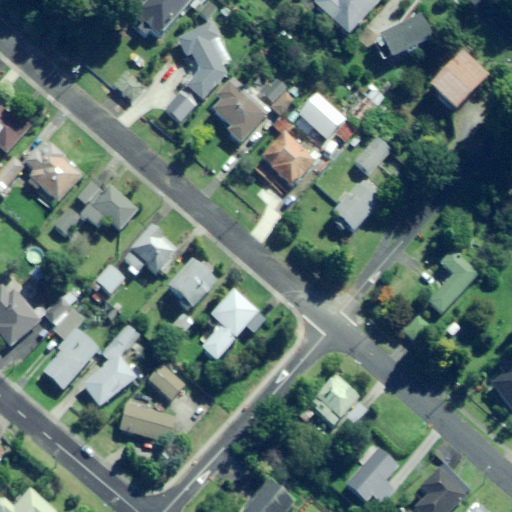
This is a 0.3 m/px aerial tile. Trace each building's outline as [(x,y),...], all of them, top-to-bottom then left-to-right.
[(193,2),(189,0),(152,0),(134,20),(140,26),(134,33),(144,41),(149,35),(157,42),(193,2)] [(321,0),(314,9),(348,39),(379,4),(374,0),(321,0)] [(216,13),(207,5),(199,14),(208,22),(216,13)] [(433,40),(420,16),(378,39),(391,62),(433,40)] [(294,36),(284,29),(275,40),(284,48),(294,36)] [(225,77),(200,31),(177,44),(186,62),(191,59),(199,76),(185,91),(200,104),(225,77)] [(146,88),(101,53),(88,69),(133,104),(146,88)] [(488,75),(463,53),(430,90),(455,112),(488,75)] [(286,90),(272,77),(258,93),(272,105),(286,90)] [(246,94),(233,82),(216,100),(221,105),(212,114),(230,131),(226,135),(239,147),(269,116),(246,94)] [(303,98),(292,87),(270,110),(279,119),(272,127),(282,136),(293,123),(286,116),(303,98)] [(384,99),(373,89),(350,116),(361,125),(384,99)] [(28,133),(0,109),(0,152),(6,158),(28,133)] [(357,129),(348,120),(334,134),(344,143),(357,129)] [(315,164),(284,136),(260,163),(291,191),(315,164)] [(392,151),(377,138),(355,164),(369,177),(392,151)] [(65,160),(44,144),(25,167),(34,174),(28,181),(58,206),(81,179),(62,163),(65,160)] [(0,198),(23,170),(12,161),(0,175),(0,198)] [(382,198),(364,182),(332,217),(353,235),(378,207),(376,205),(382,198)] [(137,213),(107,188),(82,219),(112,244),(137,213)] [(78,223),(67,214),(54,228),(66,238),(78,223)] [(179,252),(150,230),(124,264),(131,269),(128,274),(135,279),(144,268),(159,279),(179,252)] [(477,273),(452,253),(441,266),(453,276),(428,306),(442,317),(477,273)] [(216,285),(192,263),(168,291),(190,310),(199,300),(201,302),(216,285)] [(124,281),(110,269),(96,284),(111,297),(124,281)] [(40,323),(6,287),(0,292),(0,338),(11,350),(40,323)] [(265,322),(233,294),(210,321),(220,329),(201,351),(216,364),(246,329),(253,336),(265,322)] [(72,312),(56,330),(53,334),(64,344),(57,351),(61,355),(43,375),(63,393),(98,352),(76,332),(84,323),(72,312)] [(194,325),(183,316),(171,329),(182,338),(194,325)] [(429,328),(418,318),(403,335),(414,344),(429,328)] [(140,339),(130,328),(101,354),(110,364),(82,389),(101,410),(135,379),(118,359),(140,339)] [(511,357),(497,369),(504,378),(491,388),(511,414),(511,413),(511,357)] [(184,387),(161,368),(149,382),(172,402),(184,387)] [(358,401),(335,380),(309,409),(332,430),(342,419),(353,430),(367,414),(356,404),(358,401)] [(313,418),(300,407),(293,415),(306,427),(313,418)] [(175,422),(126,408),(120,433),(168,446),(175,422)] [(453,511),(466,498),(439,473),(420,493),(427,500),(415,511),(453,511)] [(288,511),(293,506),(270,486),(246,511),(288,511)] [(47,511),(29,496),(14,511),(9,511),(0,504),(0,511),(47,511)]
